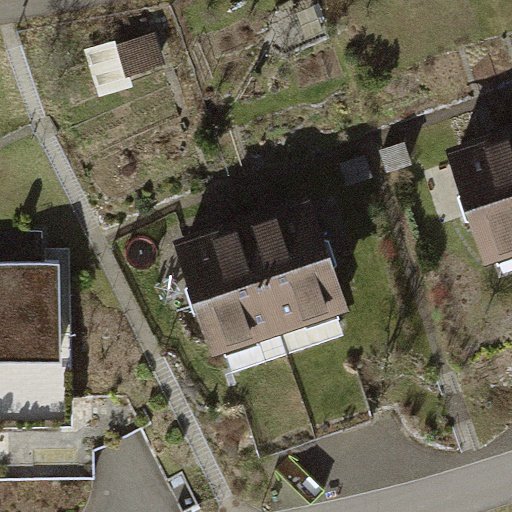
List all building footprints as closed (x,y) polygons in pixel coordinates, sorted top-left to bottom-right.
[(511,112),(447,135),(487,252),(511,243),(511,112)] [(316,183),(172,231),(212,350),(356,303),(316,183)] [(0,313),(59,314),(58,257),(0,257),(0,313)] [(59,314),(0,313),(0,392),(59,392),(59,314)] [(59,392),(0,392),(0,423),(59,423),(59,392)]
